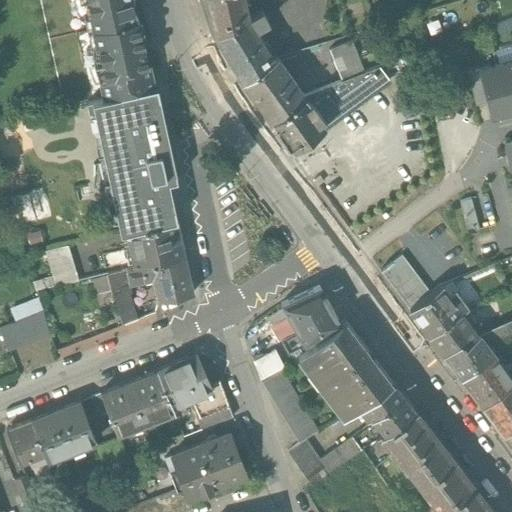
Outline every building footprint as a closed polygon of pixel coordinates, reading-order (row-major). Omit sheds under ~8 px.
[(39,0),(63,107),(85,102),(107,97),(103,79),(99,80),(96,72),(94,66),(93,61),(92,54),(91,45),(95,44),(92,29),(88,11),(84,12),(80,3),(79,0),(39,0)] [(79,0),(80,3),(84,12),(88,11),(92,29),(134,20),(129,0),(79,0)] [(253,0),(202,0),(215,37),(247,18),(244,3),(254,1),(253,0)] [(247,18),(215,37),(241,81),(272,58),(260,38),(259,39),(254,29),(267,22),(261,10),(247,18)] [(134,20),(92,29),(95,44),(91,45),(92,54),(93,61),(94,66),(96,72),(99,80),(103,79),(107,97),(149,88),(144,65),(145,62),(145,57),(145,53),(141,54),(139,46),(143,45),(142,42),(139,37),(138,35),(134,20),(138,20),(137,19),(134,20)] [(351,42),(327,51),(339,82),(363,72),(351,42)] [(303,96),(275,57),(272,58),(241,81),(270,120),(303,96)] [(509,111),(511,110),(511,61),(497,66),(509,111)] [(339,82),(303,96),(325,125),(387,78),(378,66),(339,82)] [(490,116),(509,111),(497,66),(477,71),(490,116)] [(107,202),(108,211),(114,209),(119,233),(124,232),(175,221),(167,182),(175,180),(174,173),(174,172),(156,87),(149,88),(107,97),(85,102),(88,113),(93,112),(112,201),(107,202)] [(303,96),(270,120),(291,150),(325,125),(303,96)] [(45,189),(18,196),(24,220),(51,212),(45,189)] [(456,202),(464,232),(495,224),(488,194),(456,202)] [(175,221),(124,232),(133,267),(183,256),(175,221)] [(68,246),(46,251),(56,285),(77,280),(68,246)] [(133,267),(121,270),(124,284),(152,278),(157,302),(192,294),(183,256),(133,267)] [(121,270),(106,274),(111,295),(126,292),(124,284),(121,270)] [(318,286),(281,303),(298,332),(303,342),(339,323),(318,286)] [(452,289),(445,294),(440,286),(409,309),(428,334),(459,312),(465,307),(452,289)] [(42,312),(0,328),(0,338),(5,351),(48,334),(42,312)] [(459,312),(428,334),(442,354),(457,341),(461,346),(475,334),(459,312)] [(511,318),(477,333),(485,344),(511,334),(511,318)] [(363,353),(341,323),(345,320),(344,319),(339,323),(294,356),(295,357),(300,354),(322,383),(317,387),(318,388),(323,384),(344,412),(339,415),(340,416),(353,408),(391,382),(390,381),(386,384),(370,361),(373,358),(373,357),(368,360),(364,354),(368,351),(367,350),(363,353)] [(298,332),(282,341),(287,350),(303,342),(298,332)] [(475,334),(461,346),(457,341),(442,354),(460,377),(491,352),(485,344),(477,333),(475,334)] [(257,376),(277,367),(269,349),(249,358),(257,376)] [(504,370),(491,352),(460,377),(480,405),(511,379),(504,370)] [(195,353),(156,370),(171,405),(194,395),(201,415),(230,401),(221,377),(208,382),(195,353)] [(156,370),(100,392),(107,411),(115,433),(172,411),(156,370)] [(511,379),(480,405),(502,433),(511,425),(511,379)] [(391,382),(353,408),(362,421),(370,415),(383,432),(413,411),(391,382)] [(107,411),(100,392),(90,396),(97,415),(107,411)] [(79,400),(30,419),(45,459),(46,461),(95,441),(79,400)] [(230,401),(201,415),(197,416),(202,428),(235,415),(230,401)] [(490,511),(491,511),(413,411),(383,432),(380,434),(439,511),(490,511)] [(30,419),(6,429),(19,463),(28,459),(30,465),(45,459),(30,419)] [(228,432),(171,452),(184,486),(188,498),(244,478),(228,432)] [(118,436),(107,441),(115,462),(126,457),(118,436)] [(351,436),(305,469),(313,481),(360,449),(351,436)] [(107,441),(95,445),(103,466),(115,462),(107,441)] [(25,474),(14,479),(23,503),(35,499),(25,474)] [(116,511),(182,511),(192,508),(188,498),(184,486),(116,511)]
